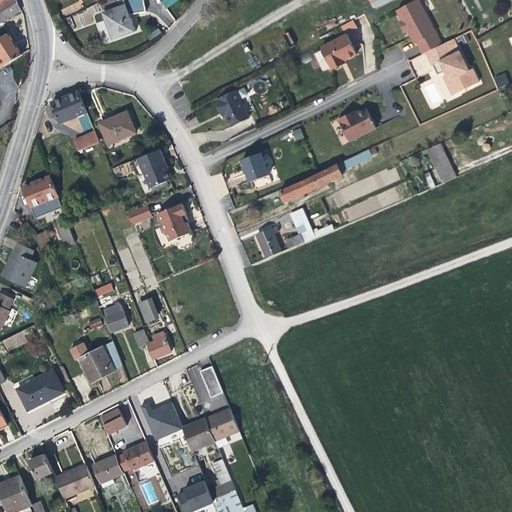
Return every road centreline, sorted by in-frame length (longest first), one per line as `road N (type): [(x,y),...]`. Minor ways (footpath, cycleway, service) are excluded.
road 1 (residential): [(0,453),(256,323)]
road 2 (track): [(256,323),(285,326),(511,240)]
road 3 (residential): [(200,165),(396,73)]
road 4 (track): [(256,323),(347,511)]
road 5 (residential): [(200,165),(256,323)]
road 6 (tertiary): [(0,207),(39,83)]
